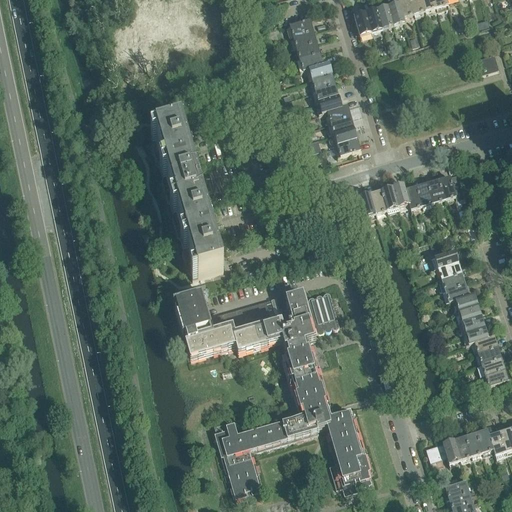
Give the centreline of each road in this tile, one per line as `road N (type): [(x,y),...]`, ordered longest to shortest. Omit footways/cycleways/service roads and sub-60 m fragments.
road 1 (primary): [(122,511),(14,0)]
road 2 (primary): [(0,50),(97,511)]
road 3 (residential): [(325,186),(408,441)]
road 4 (residential): [(390,168),(340,0)]
road 5 (residential): [(325,186),(295,171),(261,79)]
road 6 (residential): [(390,168),(511,134)]
